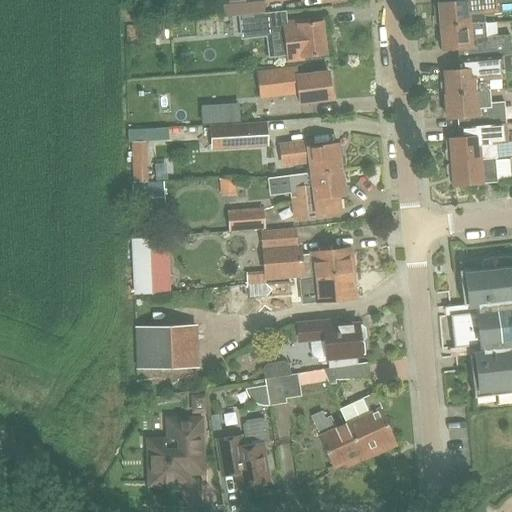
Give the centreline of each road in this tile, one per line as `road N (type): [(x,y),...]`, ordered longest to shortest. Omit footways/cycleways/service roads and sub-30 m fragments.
road 1 (residential): [(437,511),(413,229)]
road 2 (residential): [(413,229),(393,0)]
road 3 (unclassified): [(0,433),(102,511)]
